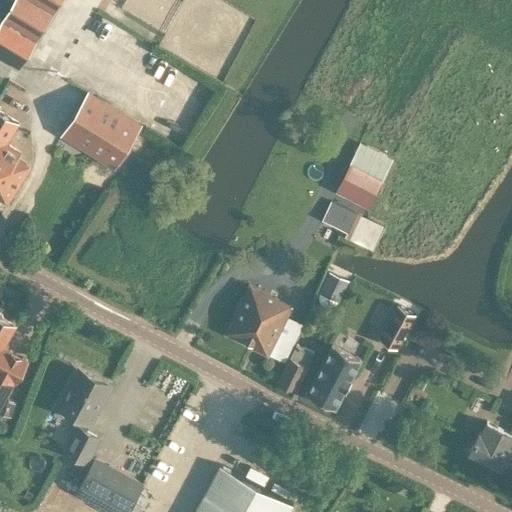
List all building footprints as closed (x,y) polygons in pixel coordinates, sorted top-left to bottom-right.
[(0,58),(20,71),(49,25),(65,0),(18,0),(0,28),(0,58)] [(63,134),(91,151),(116,166),(141,125),(89,93),(63,134)] [(13,205),(34,170),(22,163),(25,157),(10,148),(22,128),(0,114),(0,199),(1,198),(13,205)] [(370,209),(395,159),(362,143),(338,193),(370,209)] [(385,227),(358,214),(332,201),(323,220),(349,232),(347,236),(374,250),(385,227)] [(323,287),(343,297),(350,281),(331,272),(323,287)] [(286,363),(304,325),(289,317),(294,306),(249,285),(225,334),(269,355),(270,355),(286,363)] [(398,305),(380,339),(398,349),(416,314),(398,305)] [(29,361),(5,348),(16,326),(0,317),(0,408),(15,381),(17,382),(29,361)] [(297,343),(278,382),(296,391),(315,352),(297,343)] [(333,344),(307,393),(336,409),(362,359),(333,344)] [(127,511),(143,484),(91,456),(101,438),(88,431),(112,384),(80,368),(59,407),(82,419),(79,427),(78,426),(65,451),(92,466),(77,494),(111,511),(127,511)] [(470,419),(456,447),(501,470),(511,448),(511,439),(511,437),(511,421),(493,412),(485,427),(470,419)] [(288,511),(293,504),(221,465),(195,511),(288,511)]
